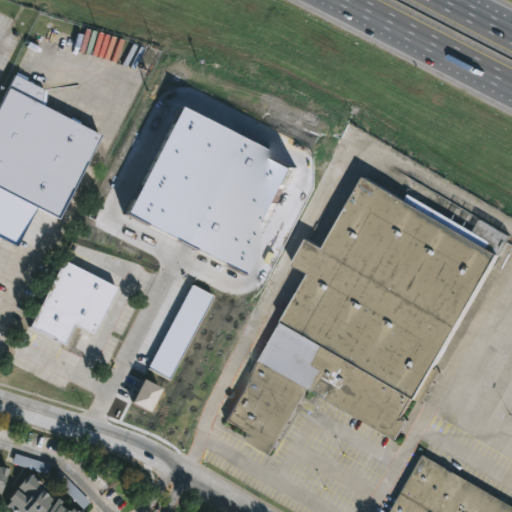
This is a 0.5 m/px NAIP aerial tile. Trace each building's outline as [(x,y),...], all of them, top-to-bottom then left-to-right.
[(63,219),(62,220),(0,188),(0,109),(17,75),(45,89),(44,104),(104,136),(63,219)] [(123,217),(211,258),(214,251),(197,243),(200,238),(209,236),(207,227),(216,209),(229,205),(219,201),(218,195),(210,197),(193,188),(198,176),(195,162),(198,162),(193,140),(173,145),(171,150),(168,140),(162,137),(140,184),(142,190),(137,200),(130,201),(123,217)] [(373,177),(410,200),(414,193),(481,232),(487,221),(511,235),(511,242),(505,255),(507,256),(423,401),(418,399),(407,418),(411,420),(400,439),(313,388),(274,455),(250,441),(254,434),(230,419),(316,275),(300,265),(315,239),(331,249),(373,177)] [(120,289),(96,335),(77,325),(67,345),(33,327),(67,261),(120,289)] [(511,511),(391,511),(425,454),(511,504),(511,511)] [(0,492),(8,468),(0,465),(0,492)] [(53,479),(74,499),(80,492),(59,473),(53,479)] [(27,475),(42,485),(38,489),(48,496),(50,494),(59,501),(56,504),(66,511),(69,508),(73,511),(15,511),(7,506),(6,508),(1,504),(21,478),(23,480),(27,475)]
